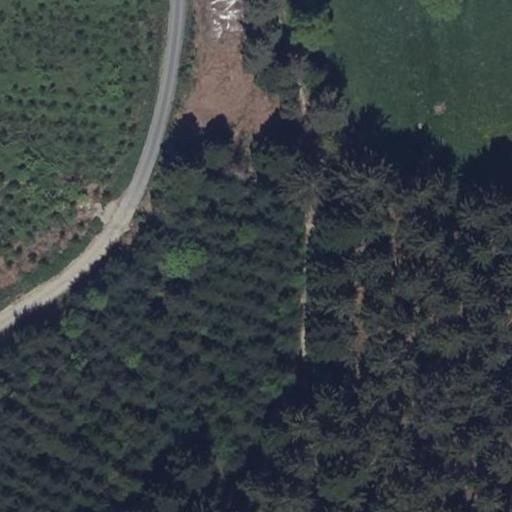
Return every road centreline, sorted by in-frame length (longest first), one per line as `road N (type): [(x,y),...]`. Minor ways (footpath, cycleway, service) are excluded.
road 1 (track): [(301,511),(317,159),(275,0)]
road 2 (unclassified): [(0,329),(104,250),(157,136),(185,0)]
